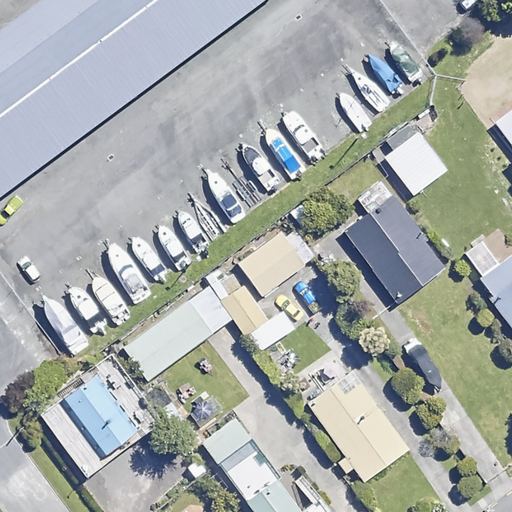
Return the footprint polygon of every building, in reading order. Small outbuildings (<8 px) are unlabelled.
[(0,197),(263,0),(40,0),(0,30),(0,197)] [(511,101),(487,120),(511,154),(511,101)] [(413,132),(376,156),(401,194),(438,170),(413,132)] [(386,194),(333,229),(383,304),(436,268),(386,194)] [(276,227),(226,260),(249,291),(300,258),(276,227)] [(511,251),(473,277),(511,327),(511,251)] [(475,310),(448,275),(435,284),(462,320),(475,310)] [(198,280),(115,336),(143,376),(224,317),(198,280)] [(304,323),(292,304),(248,331),(260,351),(304,323)] [(345,360),(299,393),(359,478),(405,446),(345,360)] [(113,362),(65,394),(109,458),(157,426),(113,362)] [(248,436),(229,414),(200,439),(219,461),(248,436)] [(308,511),(279,473),(248,495),(261,511),(336,511),(331,505),(320,511),(308,511)]
